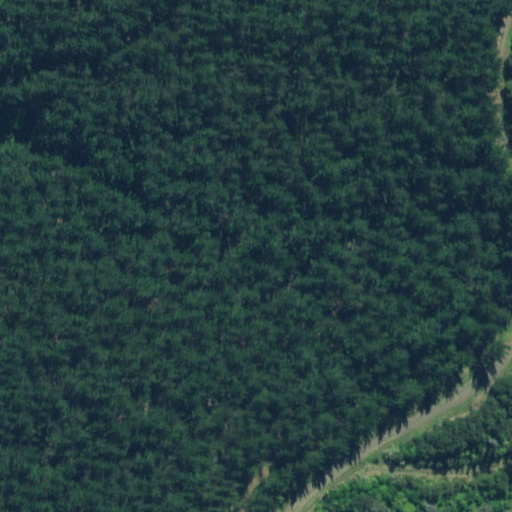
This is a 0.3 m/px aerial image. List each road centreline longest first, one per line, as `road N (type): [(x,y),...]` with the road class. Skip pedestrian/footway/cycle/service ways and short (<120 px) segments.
road 1 (track): [(511,321),(307,511)]
road 2 (track): [(501,0),(487,78),(511,172)]
